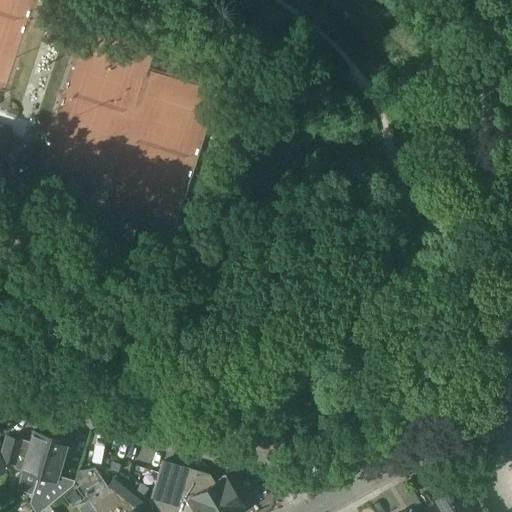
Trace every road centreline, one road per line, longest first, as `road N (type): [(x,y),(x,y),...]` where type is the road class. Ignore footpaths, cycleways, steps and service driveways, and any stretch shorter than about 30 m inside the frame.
road 1 (unclassified): [(325,503),(233,453),(0,389)]
road 2 (tertiary): [(325,503),(511,402)]
